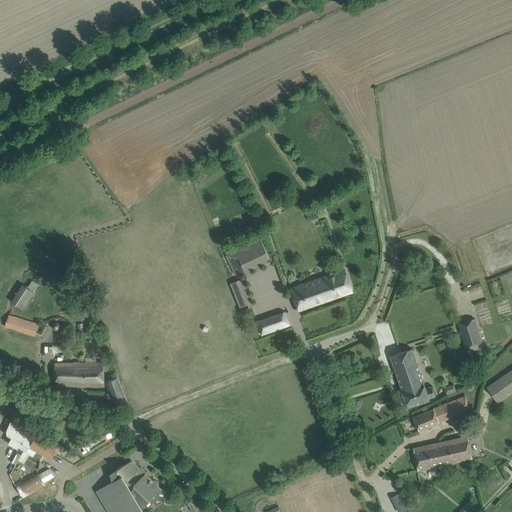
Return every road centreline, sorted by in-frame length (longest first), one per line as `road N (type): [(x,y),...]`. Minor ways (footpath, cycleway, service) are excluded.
road 1 (unclassified): [(224,511),(98,404),(0,374)]
road 2 (track): [(0,102),(212,0)]
road 3 (residential): [(373,511),(317,349)]
road 4 (track): [(127,422),(275,365)]
